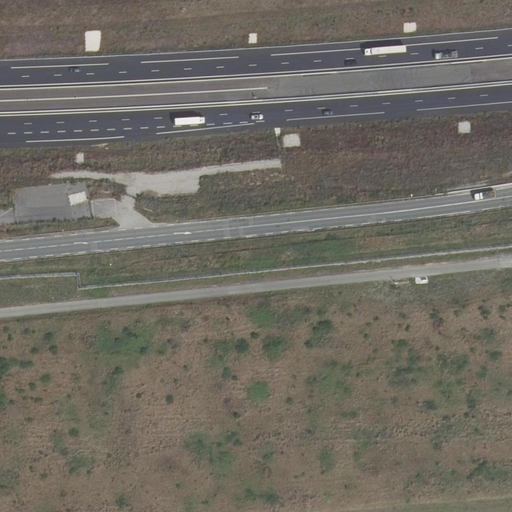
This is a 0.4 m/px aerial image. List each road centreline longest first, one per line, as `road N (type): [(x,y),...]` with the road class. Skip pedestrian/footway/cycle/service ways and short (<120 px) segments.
road 1 (secondary): [(511,195),(0,251)]
road 2 (trunk): [(0,133),(511,90)]
road 3 (trunk): [(511,44),(0,77)]
road 4 (track): [(0,29),(414,0)]
